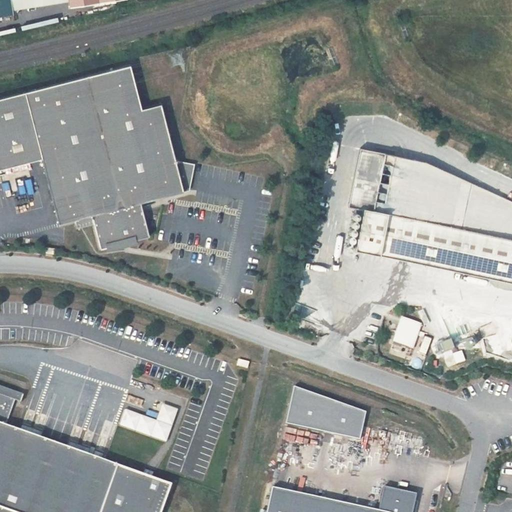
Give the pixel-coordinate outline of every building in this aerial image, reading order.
[(0,0),(0,17),(13,15),(13,11),(10,0),(0,0)] [(10,0),(13,11),(69,2),(70,0),(10,0)] [(0,96),(0,167),(41,157),(57,223),(73,219),(91,214),(93,223),(99,248),(104,247),(117,244),(116,241),(135,239),(148,236),(139,202),(182,191),(175,161),(160,103),(140,108),(130,64),(0,96)] [(363,210),(354,251),(511,283),(511,201),(427,162),(360,148),(348,207),(363,210)] [(178,160),(175,161),(182,191),(188,188),(194,163),(178,160)] [(73,219),(75,227),(93,223),(91,214),(73,219)] [(104,247),(105,251),(135,243),(135,239),(116,241),(117,244),(104,247)] [(401,318),(393,342),(413,349),(421,325),(401,318)] [(461,350),(444,354),(447,365),(464,361),(461,350)] [(0,392),(15,398),(14,401),(20,403),(23,395),(0,386),(0,392)] [(14,401),(15,398),(0,392),(0,511),(160,511),(170,486),(102,461),(104,455),(69,443),(66,448),(40,439),(42,433),(22,426),(19,432),(3,426),(4,423),(6,424),(14,401)] [(290,392),(284,425),(358,438),(364,405),(290,392)] [(161,403),(155,419),(124,408),(118,425),(166,441),(177,408),(161,403)] [(377,511),(271,489),(266,511),(412,511),(414,505),(403,500),(404,493),(383,488),(377,511)] [(414,505),(415,496),(404,493),(403,500),(414,505)]
